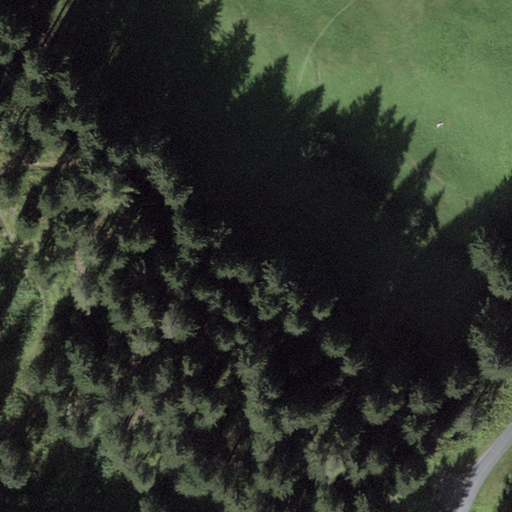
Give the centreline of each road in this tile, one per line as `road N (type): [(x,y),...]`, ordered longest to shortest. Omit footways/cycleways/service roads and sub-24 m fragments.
road 1 (track): [(0,175),(35,155),(196,205)]
road 2 (track): [(0,362),(31,352),(40,294),(0,220)]
